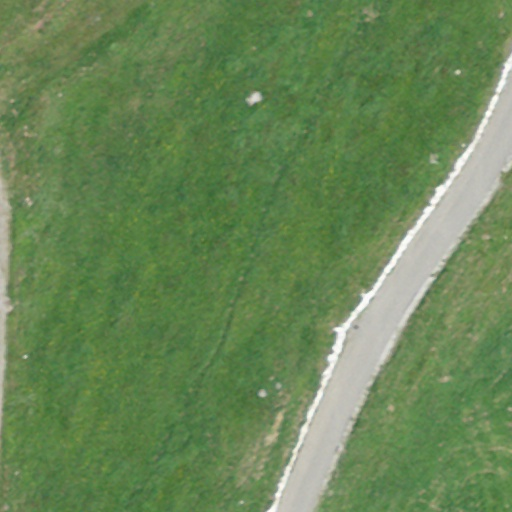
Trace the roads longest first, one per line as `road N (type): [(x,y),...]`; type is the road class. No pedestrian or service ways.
road 1 (unclassified): [(306,511),(371,335),(511,126)]
road 2 (track): [(0,90),(106,0)]
